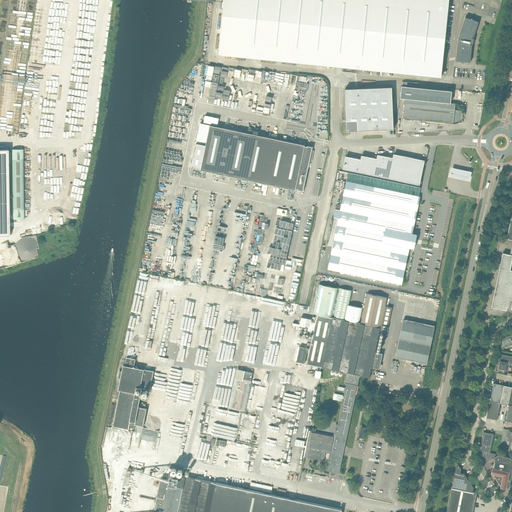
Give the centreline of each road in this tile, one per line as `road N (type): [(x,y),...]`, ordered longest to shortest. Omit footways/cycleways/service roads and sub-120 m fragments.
road 1 (secondary): [(420,511),(485,211)]
road 2 (unknown): [(0,141),(80,143),(87,136),(99,0)]
road 3 (unclassified): [(334,143),(302,300)]
road 4 (unclassified): [(489,141),(334,143)]
